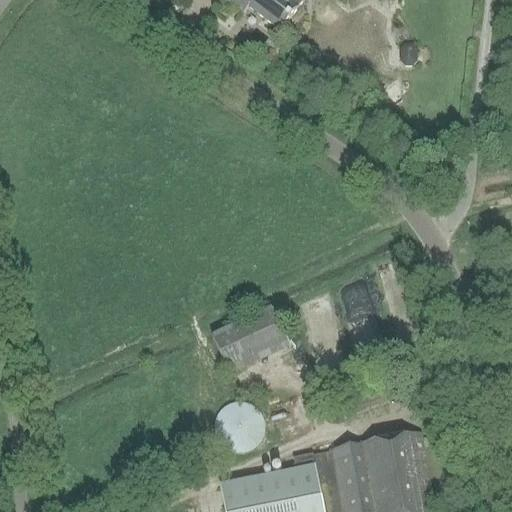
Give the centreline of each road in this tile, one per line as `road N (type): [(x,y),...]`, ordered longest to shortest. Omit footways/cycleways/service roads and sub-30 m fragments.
road 1 (tertiary): [(437,238),(402,198),(103,0)]
road 2 (tertiary): [(495,511),(456,296),(437,238)]
road 3 (unclassified): [(437,238),(463,211),(489,0)]
road 4 (unclassified): [(18,511),(0,361)]
